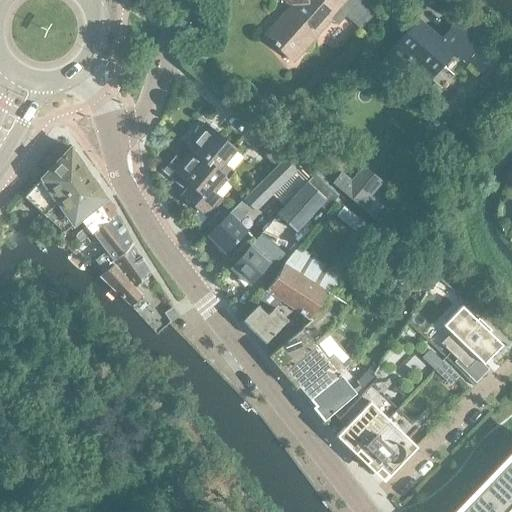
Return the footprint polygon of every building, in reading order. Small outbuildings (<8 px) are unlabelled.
[(292,0),(295,2),(264,37),(292,61),(330,18),(336,23),(344,14),(359,27),(375,9),(364,0),(292,0)] [(478,43),(454,22),(440,39),(417,19),(383,57),(399,71),(408,61),(429,79),(453,52),(463,61),(478,43)] [(185,146),(191,151),(192,150),(227,179),(233,171),(223,163),(234,149),(203,124),(185,146)] [(254,148),(276,165),(288,154),(265,135),(254,148)] [(23,197),(41,213),(86,175),(85,175),(85,174),(83,167),(70,148),(68,149),(23,197)] [(192,150),(191,151),(174,172),(190,185),(181,196),(205,215),(220,196),(216,193),(227,179),(192,150)] [(288,154),(276,165),(234,207),(241,214),(249,206),(254,211),(299,168),(288,154)] [(340,174),(333,182),(373,217),(381,208),(368,197),(372,192),(354,177),(350,182),(340,174)] [(41,213),(60,230),(104,197),(92,179),(91,179),(86,175),(41,213)] [(310,176),(276,214),(295,231),(317,206),(324,212),(336,197),(310,176)] [(78,236),(65,247),(67,248),(115,214),(106,197),(105,198),(104,197),(60,230),(61,232),(70,225),(72,227),(79,220),(85,226),(76,233),(78,236)] [(344,206),(337,216),(362,236),(370,227),(344,206)] [(219,253),(222,251),(224,252),(245,231),(228,213),(206,235),(214,242),(212,244),(219,253)] [(102,253),(107,258),(132,244),(131,244),(115,214),(67,248),(70,251),(74,254),(82,247),(84,245),(88,249),(95,243),(103,252),(102,253)] [(275,235),(265,227),(229,268),(236,275),(235,276),(243,287),(246,283),(248,284),(269,262),(259,253),(275,235)] [(99,276),(130,307),(142,294),(135,287),(150,273),(147,268),(132,244),(107,258),(102,253),(94,260),(103,272),(99,276)] [(280,300),(310,320),(329,293),(330,293),(341,275),(297,246),(258,298),(261,300),(241,320),(264,343),(287,320),(274,308),(280,300)] [(402,268),(393,283),(402,288),(411,273),(402,268)] [(300,389),(308,398),(344,368),(333,355),(327,359),(314,342),(327,332),(346,304),(330,293),(329,293),(310,320),(268,356),(295,387),(301,382),(304,385),(300,389)] [(466,368),(483,351),(489,357),(502,344),(489,332),(491,330),(478,318),(476,320),(461,305),(442,325),(450,332),(440,343),(466,368)] [(164,313),(170,322),(178,317),(172,307),(164,313)] [(438,365),(442,361),(432,351),(428,355),(438,365)] [(442,361),(438,365),(449,375),(452,371),(442,361)] [(350,376),(344,368),(308,398),(314,405),(311,407),(322,421),(331,413),(353,390),(345,381),(350,376)] [(335,435),(336,436),(353,452),(360,445),(397,407),(371,382),(376,377),(372,373),(336,418),(343,426),(335,435)] [(360,445),(353,452),(363,462),(369,468),(374,472),(378,468),(387,476),(416,446),(407,438),(417,427),(397,407),(360,445)] [(511,511),(511,463),(465,511),(511,511)]
